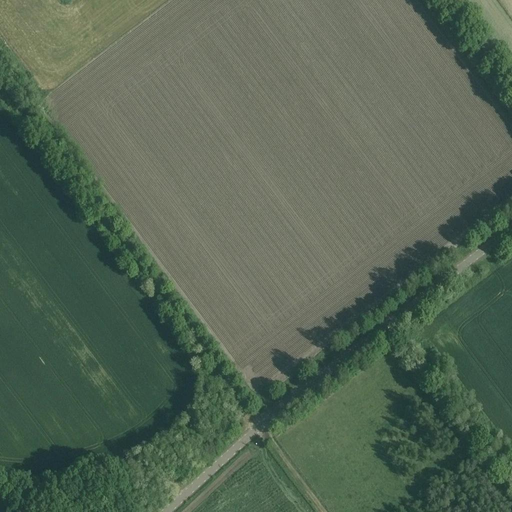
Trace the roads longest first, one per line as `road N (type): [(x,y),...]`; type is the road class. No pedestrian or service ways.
road 1 (unclassified): [(174,511),(260,425),(511,228)]
road 2 (track): [(0,92),(260,425)]
